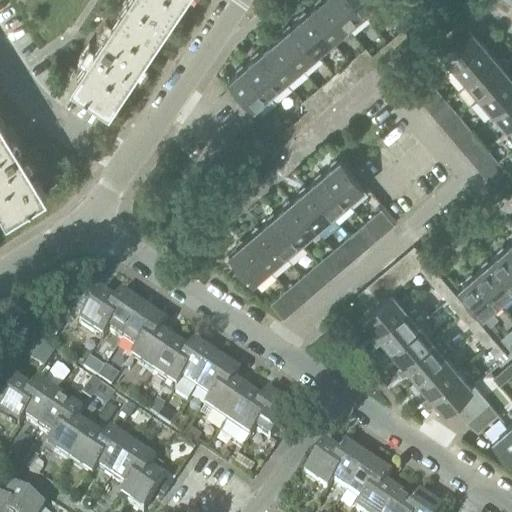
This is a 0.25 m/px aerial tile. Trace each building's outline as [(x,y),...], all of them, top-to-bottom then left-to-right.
[(122,0),(112,17),(68,81),(108,108),(180,0),(122,0)] [(324,0),(320,0),(307,11),(331,40),(347,27),(324,0)] [(363,13),(351,0),(324,0),(347,27),(363,13)] [(378,0),(351,0),(363,13),(378,0)] [(331,40),(307,11),(291,24),(315,53),(331,40)] [(481,39),(482,38),(477,32),(476,33),(467,23),(466,25),(437,49),(451,65),(479,41),(481,39)] [(315,53),(291,24),(276,37),(300,66),(315,53)] [(403,27),(386,42),(393,50),(410,35),(403,27)] [(300,66),(276,37),(259,51),(283,80),(300,66)] [(481,39),(479,41),(451,65),(464,81),(492,56),(494,55),(496,53),(491,47),(489,49),(481,39)] [(386,42),(371,55),(378,63),(393,50),(386,42)] [(378,63),(371,55),(364,47),(343,65),(350,73),(360,64),(367,73),(378,63)] [(259,51),(243,64),(268,93),(283,80),(259,51)] [(478,97),(506,73),(508,71),(507,70),(509,69),(504,63),(502,64),(494,55),(492,56),(464,81),(478,97)] [(410,63),(397,73),(402,79),(410,73),(417,67),(418,66),(413,60),(412,61),(410,63)] [(268,93),(243,64),(226,78),(250,107),(268,93)] [(343,65),(333,74),(346,91),(367,73),(360,64),(350,73),(343,65)] [(419,84),(426,78),(417,67),(410,73),(402,79),(402,80),(420,101),(428,94),(419,84)] [(511,75),(508,71),(506,73),(478,97),(491,112),(511,94),(511,75)] [(346,91),(333,74),(312,93),(318,100),(328,91),(336,100),(346,91)] [(443,98),(426,78),(419,84),(428,94),(420,101),(428,111),(443,98)] [(318,100),(312,93),(302,102),(308,110),(315,119),(336,100),(328,91),(318,100)] [(504,128),(511,120),(511,94),(491,112),(504,128)] [(452,109),(443,98),(428,111),(445,132),(453,125),(445,115),(452,109)] [(470,130),(452,109),(445,115),(453,125),(445,132),(455,143),(470,130)] [(308,110),(293,123),(300,132),(315,119),(308,110)] [(0,212),(3,217),(43,192),(0,122),(0,212)] [(300,132),(293,123),(280,134),(288,142),(300,132)] [(470,130),(455,143),(473,164),(480,158),(471,147),(479,141),(470,130)] [(496,161),(479,141),(471,147),(480,158),(473,164),(481,174),(496,161)] [(321,171),(345,200),(360,187),(336,158),(321,171)] [(511,179),(496,161),(481,174),(496,192),(511,179)] [(321,171),(305,185),(329,214),(345,200),(321,171)] [(329,214),(305,185),(289,198),(313,227),(329,214)] [(289,198),(273,212),(297,240),(313,227),(289,198)] [(379,209),(372,216),(384,231),(392,224),(397,220),(396,219),(384,205),(382,207),(379,209)] [(297,240),(273,212),(257,225),(282,253),(297,240)] [(257,225),(241,239),(265,267),(282,253),(257,225)] [(352,232),(342,241),(343,241),(348,248),(358,239),(353,233),(352,232)] [(265,267),(241,239),(225,252),(249,281),(265,267)] [(358,239),(348,248),(355,256),(365,247),(358,239)] [(511,256),(504,247),(503,247),(501,246),(501,245),(495,250),(495,251),(497,253),(488,260),(511,288),(511,256)] [(414,246),(404,254),(417,269),(419,267),(427,261),(414,246)] [(404,254),(395,262),(408,277),(417,269),(404,254)] [(511,291),(511,288),(488,260),(487,261),(485,260),(484,258),(478,264),(479,265),(481,266),(472,274),(498,304),(511,291)] [(321,259),(311,268),(316,274),(325,267),(327,265),(322,259),(321,259)] [(427,261),(419,267),(432,282),(439,276),(427,261)] [(395,262),(385,270),(398,285),(408,277),(395,262)] [(325,267),(316,274),(322,281),(323,283),(334,274),(327,265),(325,267)] [(385,270),(376,278),(388,293),(391,290),(391,291),(398,285),(385,270)] [(469,272),(463,277),(464,278),(465,280),(457,287),(456,287),(482,317),(489,325),(498,317),(496,316),(491,309),(492,309),(498,304),(472,274),(471,274),(470,273),(469,272)] [(439,276),(432,282),(445,298),(453,292),(439,276)] [(376,278),(366,286),(379,301),(388,293),(376,278)] [(290,285),(279,295),(284,301),(296,292),(290,285)] [(366,286),(357,294),(369,309),(379,301),(366,286)] [(362,316),(356,322),(362,329),(369,324),(375,331),(404,306),(413,300),(407,293),(398,299),(391,291),(391,290),(388,293),(379,301),(369,309),(362,315),(362,316)] [(296,292),(284,301),(292,309),(302,300),(296,292)] [(453,292),(445,298),(459,314),(466,307),(453,292)] [(114,304),(113,304),(99,294),(78,325),(101,341),(106,333),(114,320),(106,315),(114,304)] [(120,295),(113,304),(114,304),(106,315),(114,320),(106,333),(120,342),(142,310),(120,295)] [(375,331),(369,337),(375,344),(382,339),(389,347),(418,322),(404,306),(375,331)] [(466,307),(459,314),(472,330),(480,324),(466,307)] [(142,310),(120,342),(132,350),(134,351),(141,339),(150,345),(157,333),(163,325),(142,310)] [(389,347),(382,352),(388,360),(395,355),(402,363),(432,338),(418,322),(389,347)] [(480,324),(472,330),(485,345),(493,339),(480,324)] [(136,353),(131,361),(151,374),(172,343),(157,333),(150,345),(141,339),(134,351),(132,350),(136,353)] [(402,363),(396,369),(402,376),(409,371),(415,378),(444,354),(451,348),(439,333),(432,338),(402,363)] [(493,339),(485,345),(495,357),(503,350),(493,339)] [(185,352),(172,343),(151,374),(172,389),(178,381),(177,381),(185,368),(179,364),(186,353),(185,352)] [(191,344),(185,352),(186,353),(179,364),(185,368),(177,381),(178,381),(192,391),(213,359),(191,344)] [(45,347),(34,363),(45,370),(56,354),(50,350),(45,347)] [(415,378),(409,384),(415,391),(422,386),(429,394),(458,369),(444,354),(415,378)] [(90,358),(83,368),(97,378),(104,368),(90,358)] [(236,375),(213,359),(192,391),(205,400),(207,400),(215,388),(224,394),(231,382),(236,375)] [(128,362),(124,368),(129,371),(133,366),(128,362)] [(511,372),(511,370),(506,364),(492,376),(498,384),(511,372)] [(111,387),(119,376),(105,367),(98,378),(111,387)] [(429,394),(422,399),(428,407),(436,402),(443,411),(452,404),(472,386),(458,369),(429,394)] [(92,379),(81,396),(90,402),(94,397),(101,386),(101,385),(92,379)] [(30,392),(29,392),(14,382),(0,402),(0,417),(17,429),(23,421),(22,419),(29,408),(23,403),(30,392)] [(207,400),(205,400),(200,407),(224,423),(245,391),(231,382),(224,394),(215,388),(207,400)] [(36,383),(29,392),(30,392),(23,403),(29,408),(22,419),(23,421),(37,430),(58,399),(36,383)] [(472,386),(452,404),(459,412),(481,394),(473,384),(472,386)] [(101,386),(94,397),(98,400),(105,389),(101,386)] [(245,391),(224,423),(246,438),(252,430),(251,430),(260,418),(252,413),(260,401),(259,401),(245,391)] [(264,392),(259,401),(260,401),(252,413),(260,418),(251,430),(252,430),(266,440),(287,408),(264,392)] [(481,394),(459,412),(467,422),(489,403),(481,394)] [(58,399),(37,430),(51,440),(51,439),(58,428),(67,433),(74,422),(75,423),(81,414),(58,399)] [(128,420),(136,410),(129,405),(121,416),(128,420)] [(108,407),(98,421),(106,427),(116,412),(108,407)] [(163,410),(157,418),(170,428),(176,419),(163,410)] [(51,439),(51,440),(45,448),(67,463),(88,432),(75,423),(74,422),(67,433),(58,428),(51,439)] [(511,432),(505,424),(489,438),(511,465),(511,432)] [(196,445),(201,437),(190,430),(185,438),(196,445)] [(88,432),(67,463),(90,479),(97,470),(95,469),(102,458),(95,453),(103,442),(88,432)] [(109,433),(103,442),(95,453),(102,458),(95,469),(97,470),(110,479),(131,449),(109,433)] [(338,457),(337,456),(323,446),(302,476),(325,492),(330,484),(329,483),(337,472),(330,468),(338,457)] [(344,447),(337,456),(338,457),(330,468),(337,472),(329,483),(330,484),(344,494),(366,462),(344,447)] [(150,471),(155,465),(152,463),(131,449),(110,479),(124,489),(131,479),(140,485),(150,471)] [(159,450),(155,456),(152,460),(155,462),(158,458),(161,452),(159,450)] [(223,452),(220,456),(227,461),(230,457),(223,452)] [(230,463),(246,474),(251,467),(235,456),(230,463)] [(30,471),(38,477),(43,470),(43,465),(37,461),(30,471)] [(344,494),(357,503),(358,504),(366,493),(373,497),(381,485),(382,486),(388,478),(366,462),(344,494)] [(158,492),(162,495),(164,496),(172,486),(169,484),(165,481),(150,471),(140,485),(131,479),(124,489),(118,498),(138,511),(144,511),(156,494),(158,492)] [(12,485),(2,500),(1,501),(13,510),(11,511),(40,511),(43,508),(12,485)] [(358,504),(357,503),(352,511),(385,511),(396,496),(382,486),(381,485),(373,497),(366,493),(358,504)] [(396,496),(385,511),(407,511),(411,507),(411,506),(396,496)] [(437,511),(417,497),(411,506),(411,507),(407,511),(437,511)] [(0,499),(0,511),(11,511),(13,510),(1,501),(2,500),(0,499)]
